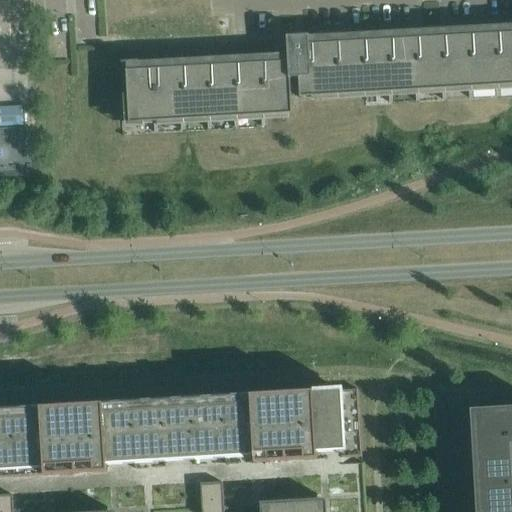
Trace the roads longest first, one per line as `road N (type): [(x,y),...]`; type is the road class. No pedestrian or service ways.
road 1 (tertiary): [(511,235),(0,266)]
road 2 (tertiary): [(0,300),(511,270)]
